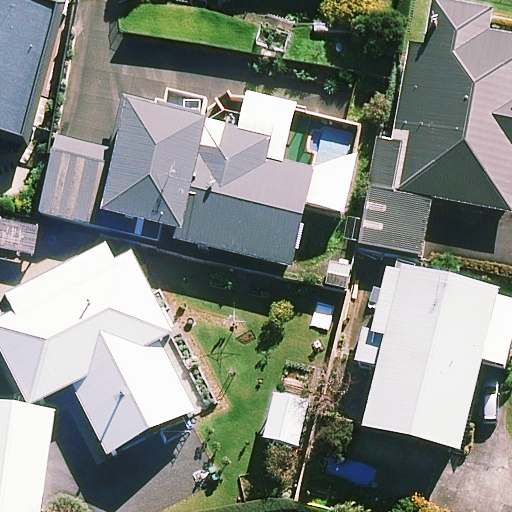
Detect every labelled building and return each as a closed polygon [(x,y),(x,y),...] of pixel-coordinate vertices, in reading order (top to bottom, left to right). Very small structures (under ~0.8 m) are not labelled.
[(0,0),(0,143),(25,150),(62,5),(43,0),(0,0)] [(493,27),(438,16),(432,49),(415,45),(395,151),(382,149),(362,254),(424,266),(434,209),(511,223),(511,53),(489,49),(493,27)] [(309,218),(317,184),(286,177),(290,159),(125,122),(112,180),(57,167),(45,219),(197,253),(196,258),(295,280),(309,218)] [(114,265),(24,312),(37,338),(8,353),(42,418),(73,402),(109,471),(205,421),(176,366),(197,356),(151,268),(123,283),(114,265)] [(511,371),(511,313),(393,287),(381,343),(369,341),(360,378),(384,384),(369,450),(465,471),(485,380),(509,385),(511,371)] [(53,511),(62,428),(0,420),(0,511),(53,511)]
